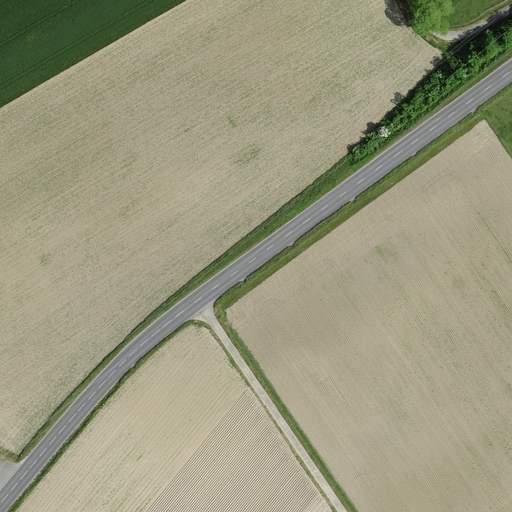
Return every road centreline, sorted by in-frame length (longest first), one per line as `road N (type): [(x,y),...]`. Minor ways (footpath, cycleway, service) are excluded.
road 1 (primary): [(0,503),(155,332),(511,70)]
road 2 (track): [(342,511),(197,299)]
road 3 (track): [(412,0),(430,28),(450,35),(511,8)]
